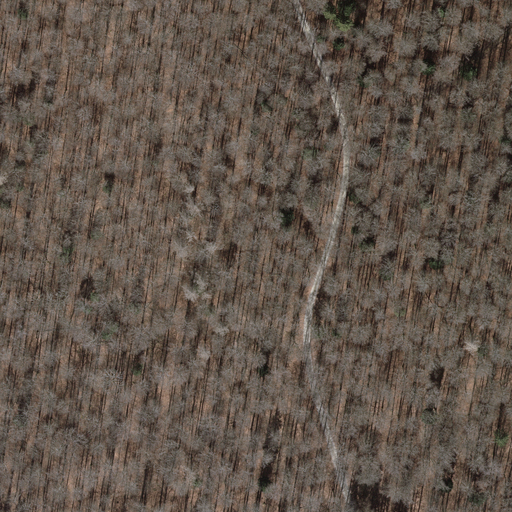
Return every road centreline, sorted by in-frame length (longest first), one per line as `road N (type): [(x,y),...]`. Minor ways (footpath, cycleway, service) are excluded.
road 1 (track): [(351,511),(304,343),(351,153),(294,0)]
road 2 (track): [(511,30),(439,91),(332,88)]
